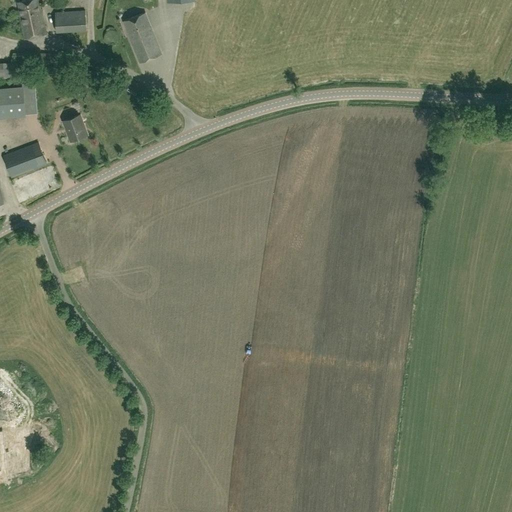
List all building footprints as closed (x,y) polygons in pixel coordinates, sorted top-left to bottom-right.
[(40,9),(38,0),(23,0),(18,1),(21,14),(19,14),(25,38),(47,33),(41,9),(40,9)] [(56,31),(85,29),(85,10),(55,11),(56,31)] [(140,62),(162,53),(145,12),(123,21),(140,62)] [(0,62),(0,77),(14,78),(13,63),(34,62),(34,51),(13,52),(13,62),(0,62)] [(65,68),(66,55),(42,52),(40,65),(65,68)] [(185,65),(194,64),(194,53),(185,53),(185,65)] [(35,82),(19,83),(19,86),(23,85),(24,93),(36,92),(35,82)] [(0,87),(0,117),(26,116),(24,93),(23,85),(19,86),(0,87)] [(70,141),(88,134),(80,114),(63,120),(70,141)] [(12,177),(47,164),(39,142),(4,155),(12,177)]
